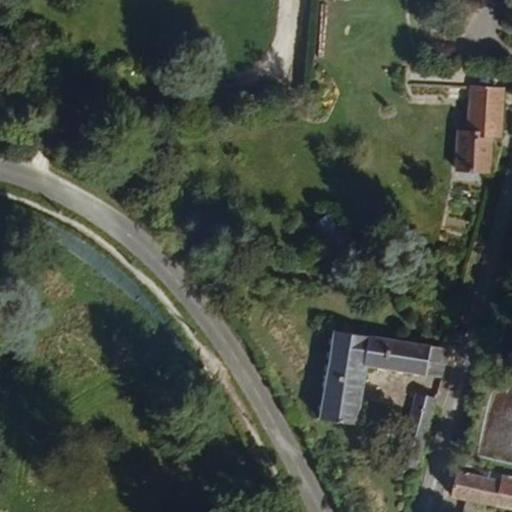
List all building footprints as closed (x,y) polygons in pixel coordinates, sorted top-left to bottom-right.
[(488,157),(493,89),(457,86),(453,131),(445,132),(441,170),(477,171),(478,156),(488,157)] [(331,214),(319,221),(333,246),(345,239),(331,214)] [(442,378),(447,346),(334,327),(319,417),(358,424),(367,366),(442,378)] [(416,470),(434,397),(414,393),(397,465),(416,470)] [(511,477),(501,475),(500,479),(457,470),(451,498),(511,511),(511,477)]
